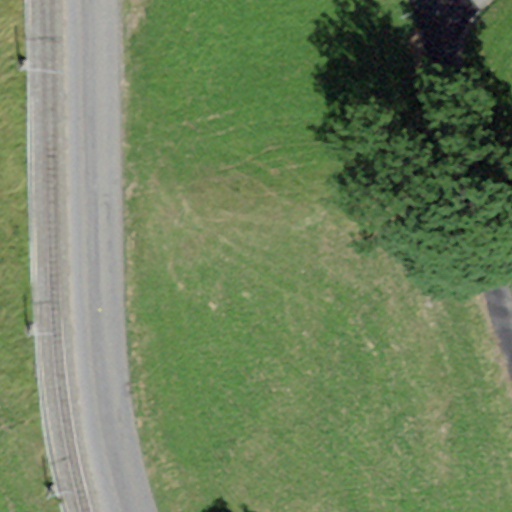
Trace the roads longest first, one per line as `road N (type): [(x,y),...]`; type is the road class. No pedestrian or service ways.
road 1 (tertiary): [(90,0),(97,328),(130,511)]
road 2 (residential): [(511,338),(460,156),(441,63),(442,0)]
